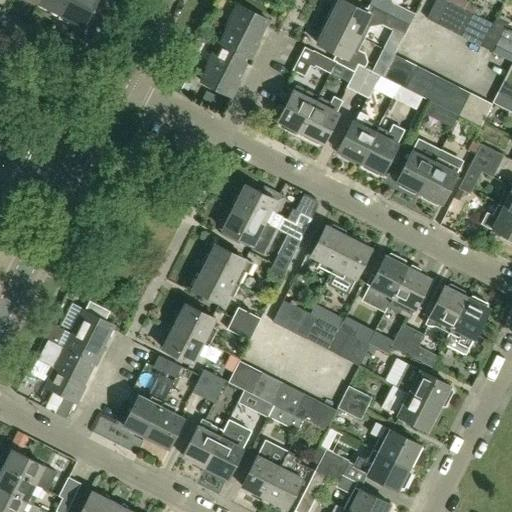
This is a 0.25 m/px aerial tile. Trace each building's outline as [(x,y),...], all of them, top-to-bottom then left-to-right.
[(59,14),(65,0),(38,0),(37,3),(59,14)] [(84,26),(96,0),(65,0),(59,14),(60,14),(58,18),(59,18),(68,23),(70,19),(84,26)] [(387,13),(373,6),(369,13),(342,0),(338,0),(328,21),(363,39),(370,26),(382,24),(404,35),(409,25),(387,13)] [(437,24),(448,1),(446,0),(435,0),(426,18),(437,24)] [(448,29),(459,7),(448,1),(437,24),(448,29)] [(393,3),(387,13),(409,25),(415,14),(393,3)] [(267,20),(239,5),(219,43),(248,58),(267,20)] [(459,35),(470,12),(459,7),(448,29),(459,35)] [(470,40),(481,18),(470,12),(459,35),(470,40)] [(480,46),(492,23),(481,18),(470,40),(480,46)] [(357,51),(363,39),(328,21),(317,43),(337,54),(334,61),(335,61),(334,62),(354,72),(357,64),(364,67),(366,62),(364,55),(357,51)] [(491,51),(503,29),(492,23),(480,46),(491,51)] [(511,33),(503,29),(491,51),(511,62),(511,61),(511,33)] [(229,96),(248,58),(219,43),(200,81),(229,96)] [(335,61),(334,61),(313,50),(307,61),(329,73),(334,62),(335,61)] [(394,82),(405,60),(394,54),(382,77),(394,82)] [(404,88),(416,66),(405,60),(394,82),(402,86),(404,88)] [(357,93),(368,70),(364,67),(357,64),(354,72),(346,87),(357,93)] [(415,93),(427,71),(416,66),(404,88),(415,93)] [(368,70),(357,93),(368,98),(379,75),(368,70)] [(426,99),(437,77),(427,71),(415,93),(422,97),(426,99)] [(185,95),(190,84),(176,77),(170,88),(185,95)] [(437,104),(448,82),(437,77),(426,99),(437,104)] [(511,85),(503,81),(497,91),(511,99),(511,85)] [(448,110),(459,87),(448,82),(437,104),(448,110)] [(300,131),(318,96),(295,84),(277,120),(279,121),(279,126),(294,133),(298,131),(300,131)] [(422,97),(415,93),(404,88),(402,86),(397,94),(418,105),(422,97)] [(458,115),(470,93),(459,87),(448,110),(458,115)] [(511,99),(497,91),(492,102),(511,112),(511,99)] [(469,121),(481,98),(470,93),(458,115),(469,121)] [(332,96),(329,102),(318,96),(300,131),(301,132),(302,137),(317,144),(321,142),(323,143),(338,112),(336,111),(342,100),(332,96)] [(491,104),(481,98),(469,121),(480,126),(491,104)] [(352,120),(337,151),(339,152),(339,156),(354,164),(358,161),(359,162),(377,126),(366,120),(368,116),(359,111),(354,121),(352,120)] [(377,126),(359,162),(360,162),(361,167),(376,175),(380,172),(382,173),(397,142),(404,129),(393,124),(389,132),(377,126)] [(418,192),(436,156),(425,151),(429,144),(419,139),(413,151),(411,150),(396,180),(398,182),(399,186),(413,194),(417,191),(418,192)] [(480,143),(474,155),(498,166),(503,155),(480,143)] [(441,150),(438,157),(436,156),(418,192),(420,193),(421,197),(436,205),(440,202),(441,203),(456,173),(462,161),(441,150)] [(469,166),(480,172),(492,178),(498,166),(474,155),(469,166)] [(469,194),(480,172),(469,166),(457,188),(469,194)] [(275,200),(245,185),(233,207),(269,225),(276,229),(299,241),(311,218),(299,213),(294,223),(275,214),(275,213),(270,210),(275,200)] [(504,191),(497,204),(511,211),(511,187),(509,194),(504,191)] [(480,213),(487,200),(476,194),(469,207),(480,213)] [(511,239),(511,211),(497,204),(491,216),(485,214),(480,224),(491,229),(511,239)] [(270,241),(276,229),(269,225),(233,207),(232,209),(227,209),(220,223),(223,227),(222,230),(242,239),(240,242),(263,254),(270,241)] [(329,272),(347,237),(345,235),(344,231),(331,224),(328,227),(325,225),(309,255),(320,260),(317,266),(329,272)] [(346,295),(370,248),(347,237),(329,272),(323,283),(346,295)] [(248,275),(253,263),(215,244),(203,266),(239,284),(245,273),(248,275)] [(389,302),(406,267),(405,266),(404,261),(390,254),(385,256),(384,255),(361,300),(384,311),(386,307),(389,302)] [(277,255),(272,264),(284,271),(289,261),(277,255)] [(279,281),(284,271),(272,264),(267,274),(279,281)] [(232,297),(239,284),(203,266),(192,289),(222,304),(227,295),(232,297)] [(386,307),(409,319),(429,278),(406,267),(389,302),(386,307)] [(436,326),(448,332),(466,297),(464,296),(464,291),(449,284),(445,286),(443,285),(428,316),(429,316),(425,324),(428,326),(436,326)] [(467,298),(466,297),(448,332),(442,343),(465,355),(473,339),(489,308),(486,307),(486,303),(471,295),(467,298)] [(84,310),(65,348),(93,362),(112,325),(104,321),(109,311),(89,300),(84,310)] [(283,327),(293,306),(282,300),(272,321),(283,327)] [(185,303),(173,326),(209,344),(215,331),(210,329),(215,319),(185,303)] [(293,332),(304,311),(293,306),(283,327),(293,332)] [(238,308),(232,319),(254,330),(260,319),(238,308)] [(315,317),(309,314),(304,311),(293,332),(304,338),(315,317)] [(315,343),(326,322),(315,317),(304,338),(315,343)] [(249,341),(254,330),(232,319),(227,330),(249,341)] [(51,322),(44,337),(60,346),(68,331),(51,322)] [(326,349),(336,328),(326,322),(315,343),(326,349)] [(341,322),(338,328),(347,333),(352,336),(356,329),(342,322),(341,322)] [(401,352),(413,329),(402,323),(390,347),(401,352)] [(202,357),(209,344),(173,326),(162,348),(192,363),(197,354),(202,357)] [(347,333),(338,328),(336,328),(326,349),(336,354),(347,333)] [(424,334),(413,329),(401,352),(412,358),(418,346),(424,334)] [(358,339),(352,336),(347,333),(336,354),(347,360),(358,339)] [(369,344),(358,339),(347,360),(359,366),(369,344)] [(49,340),(39,360),(55,368),(46,386),(54,390),(74,400),(93,362),(65,348),(49,340)] [(440,357),(418,346),(412,358),(434,369),(440,357)] [(181,367),(158,355),(153,366),(175,378),(181,367)] [(396,358),(384,381),(393,386),(397,388),(397,387),(438,408),(439,406),(445,406),(452,391),(449,386),(449,385),(419,370),(409,365),(396,358)] [(239,389),(250,367),(238,361),(227,383),(239,389)] [(250,394),(261,372),(250,367),(239,389),(250,394)] [(203,398),(214,375),(203,370),(192,392),(203,398)] [(260,399),(271,378),(261,372),(250,394),(260,399)] [(214,375),(203,398),(214,403),(225,381),(214,375)] [(271,405),(282,383),(271,378),(260,399),(271,405)] [(282,410),(293,389),(282,383),(271,405),(282,410)] [(347,385),(342,396),(365,408),(371,397),(347,385)] [(393,386),(382,408),(397,416),(426,431),(438,408),(397,387),(397,388),(393,386)] [(292,416),(303,394),(293,389),(282,410),(292,416)] [(54,390),(45,408),(65,418),(74,400),(54,390)] [(303,421),(314,399),(303,394),(292,416),(303,421)] [(145,437),(164,402),(151,395),(148,400),(138,395),(123,426),(145,437)] [(365,408),(342,396),(336,407),(360,419),(365,408)] [(314,427),(325,405),(314,399),(303,421),(314,427)] [(168,448),(183,418),(174,413),(176,408),(164,402),(145,437),(168,448)] [(336,411),(325,405),(314,427),(325,432),(336,411)] [(223,432),(205,467),(227,479),(243,449),(252,431),(229,419),(223,432)] [(419,445),(389,430),(376,423),(371,433),(379,437),(372,450),(408,468),(419,445)] [(197,425),(182,456),(205,467),(223,432),(210,425),(207,430),(197,425)] [(256,455),(241,485),(264,496),(282,461),(287,451),(276,446),(264,440),(256,455)] [(56,472),(44,466),(8,448),(6,453),(2,454),(0,459),(0,466),(35,484),(46,490),(56,472)] [(320,460),(343,472),(348,461),(325,449),(320,460)] [(407,469),(408,468),(372,450),(366,462),(358,458),(353,468),(396,490),(398,488),(403,488),(411,473),(407,469)] [(282,461),(264,496),(286,508),(299,483),(304,486),(307,481),(312,470),(297,463),(300,458),(287,451),(282,461)] [(314,471),(325,477),(337,483),(343,472),(320,460),(314,471)] [(29,495),(35,484),(0,466),(0,488),(26,502),(33,505),(36,498),(29,495)] [(314,499),(325,477),(314,471),(303,493),(314,499)] [(62,498),(71,502),(80,484),(68,478),(59,496),(62,498)] [(23,511),(21,511),(26,502),(0,488),(0,510),(3,511),(23,511)] [(389,505),(389,504),(359,489),(354,499),(349,496),(343,509),(348,511),(391,511),(392,510),(389,505)] [(102,511),(109,499),(91,490),(80,511),(102,511)] [(57,511),(65,511),(71,502),(62,498),(56,511),(57,511)] [(124,511),(126,508),(109,499),(102,511),(124,511)]
